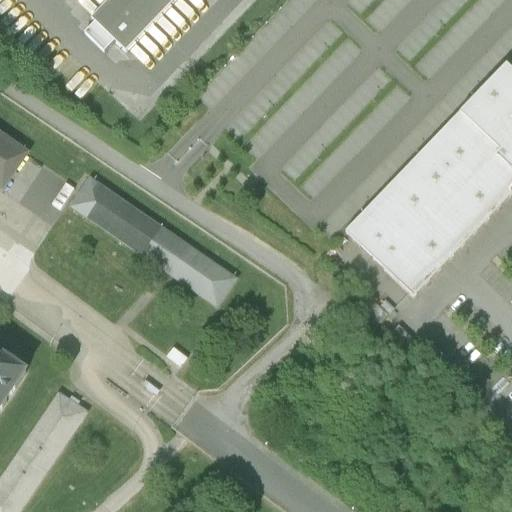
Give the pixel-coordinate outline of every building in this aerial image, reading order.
[(104,54),(115,43),(126,54),(178,0),(112,0),(92,21),(95,25),(85,36),(104,54)] [(511,73),(506,68),(346,235),(413,300),(511,197),(511,73)] [(0,133),(0,184),(10,191),(34,155),(0,133)] [(88,187),(71,214),(219,306),(236,279),(88,187)] [(0,361),(0,438),(36,386),(0,361)] [(58,395),(0,481),(0,511),(23,511),(88,416),(58,395)]
